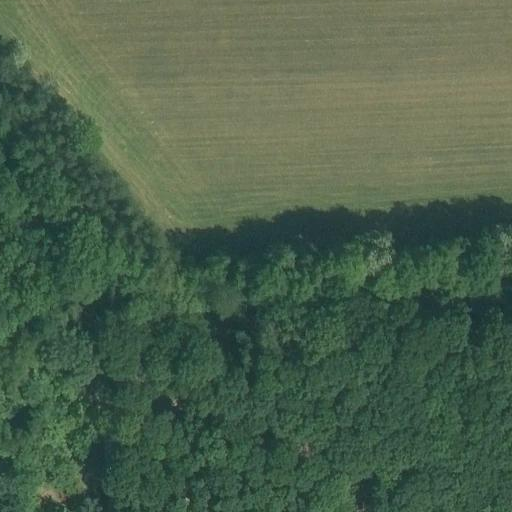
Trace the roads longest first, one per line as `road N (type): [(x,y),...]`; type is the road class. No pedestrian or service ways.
road 1 (track): [(0,187),(104,327)]
road 2 (track): [(110,511),(101,340)]
